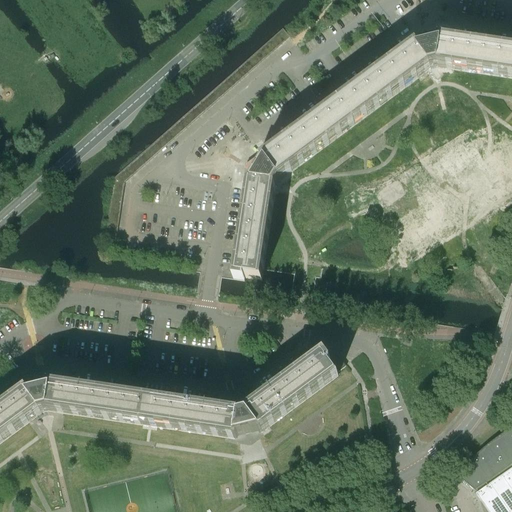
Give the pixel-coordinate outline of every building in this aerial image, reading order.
[(437,68),(511,79),(511,50),(431,39),(430,27),(417,30),(422,41),(338,103),(354,126),(430,70),(437,68)] [(279,34),(286,41),(290,38),(283,29),(281,31),(281,32),(279,34)] [(279,34),(275,38),(282,45),(286,41),(279,34)] [(282,45),(275,38),(271,41),(278,49),(282,45)] [(271,41),(267,45),(273,52),(278,49),(271,41)] [(273,52),(267,45),(263,48),(269,56),(273,52)] [(263,48),(258,52),(265,60),(269,56),(263,48)] [(265,60),(258,52),(254,56),(261,63),(265,60)] [(254,56),(250,59),(257,67),(261,63),(254,56)] [(257,67),(250,59),(246,63),(253,71),(257,67)] [(246,63),(242,67),(249,74),(253,71),(246,63)] [(249,74),(242,67),(238,70),(245,78),(249,74)] [(238,70),(234,74),(240,82),(245,78),(238,70)] [(240,82),(234,74),(230,78),(236,85),(240,82)] [(230,78),(225,81),(232,89),(236,85),(230,78)] [(232,89),(225,81),(221,85),(228,93),(232,89)] [(221,85),(217,88),(224,96),(228,93),(221,85)] [(224,96),(217,88),(213,92),(220,100),(224,96)] [(213,92),(209,96),(216,103),(220,100),(213,92)] [(216,103),(209,96),(205,99),(212,107),(216,103)] [(205,99),(201,103),(207,111),(212,107),(205,99)] [(207,111),(201,103),(197,107),(203,114),(207,111)] [(279,181),(354,126),(338,103),(287,140),(254,165),(245,157),(238,169),(249,173),(234,277),(262,281),(275,188),(279,181)] [(197,107),(192,110),(199,118),(203,114),(197,107)] [(199,118),(192,110),(188,114),(195,122),(199,118)] [(188,114),(184,118),(191,125),(195,122),(188,114)] [(191,125),(184,118),(180,121),(187,129),(191,125)] [(180,121),(176,125),(183,133),(187,129),(180,121)] [(183,133),(176,125),(172,129),(179,136),(183,133)] [(172,129),(168,132),(175,140),(179,136),(172,129)] [(175,140),(168,132),(164,136),(170,144),(175,140)] [(164,136),(159,139),(166,147),(170,144),(164,136)] [(166,147),(159,139),(155,143),(162,151),(166,147)] [(155,143),(151,147),(158,154),(162,151),(155,143)] [(158,154),(151,147),(147,150),(154,158),(158,154)] [(147,150),(143,154),(150,162),(154,158),(147,150)] [(150,162),(143,154),(139,158),(146,165),(150,162)] [(139,158),(135,161),(142,169),(146,165),(139,158)] [(142,169),(135,161),(131,165),(137,173),(142,169)] [(131,165),(127,169),(133,176),(137,173),(131,165)] [(133,176),(127,169),(122,172),(129,180),(133,176)] [(122,172),(118,176),(125,184),(129,180),(122,172)] [(115,179),(114,185),(124,186),(125,184),(118,176),(115,179)] [(338,377),(336,374),(328,363),(321,354),(256,402),(254,398),(244,405),(241,406),(237,407),(224,405),(223,410),(146,398),(142,426),(225,438),(235,440),(235,436),(236,436),(259,430),(261,433),(270,427),(338,377)] [(338,356),(328,363),(336,374),(346,367),(338,356)] [(64,415),(142,426),(146,398),(53,384),(37,382),(19,395),(0,409),(0,444),(28,424),(42,414),(48,412),(64,415)] [(457,477),(474,491),(511,464),(511,428),(511,429),(506,432),(501,435),(497,439),(492,442),(487,445),(483,449),(479,453),(475,457),(471,461),(467,465),(463,469),(459,473),(455,478),(452,482),(453,483),(457,477)] [(511,511),(511,464),(474,491),(478,494),(476,495),(480,501),(482,508),(483,511),(511,511)]
